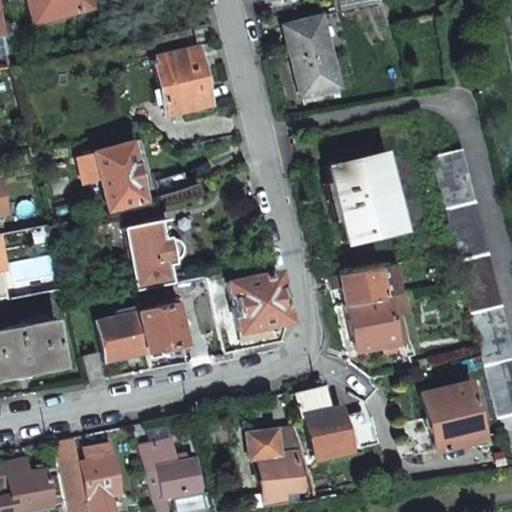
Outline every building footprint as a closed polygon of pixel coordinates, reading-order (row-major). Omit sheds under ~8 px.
[(27,0),(33,22),(89,7),(87,0),(27,0)] [(281,26),(300,96),(337,87),(317,16),(281,26)] [(186,30),(152,37),(156,56),(190,48),(186,30)] [(156,56),(150,57),(164,115),(208,105),(194,47),(190,48),(156,56)] [(99,178),(107,210),(143,200),(128,142),(81,155),(87,181),(99,178)] [(429,157),(509,471),(511,470),(511,362),(458,149),(429,157)] [(322,167),(342,243),(400,228),(380,152),(322,167)] [(154,181),(158,196),(186,187),(181,172),(154,181)] [(124,227),(137,290),(175,282),(171,263),(178,262),(177,258),(179,258),(182,256),(184,253),(185,250),(184,244),(179,240),(176,239),(172,239),(172,236),(165,237),(162,219),(124,227)] [(380,297),(396,295),(398,294),(392,264),(326,277),(327,282),(338,280),(343,305),(380,297)] [(224,282),(235,331),(285,321),(273,272),(224,282)] [(137,294),(140,310),(170,303),(166,287),(137,294)] [(343,305),(354,351),(399,341),(399,340),(393,314),(399,312),(402,309),(399,296),(396,295),(380,297),(343,305)] [(136,311),(144,351),(180,343),(170,303),(140,310),(136,311)] [(94,321),(104,361),(144,351),(136,311),(94,321)] [(0,329),(0,377),(59,366),(50,319),(0,329)] [(235,331),(240,350),(279,342),(287,329),(285,321),(235,331)] [(79,356),(86,382),(101,379),(95,353),(79,356)] [(419,394),(433,450),(480,438),(466,382),(419,394)] [(313,459),(346,450),(361,446),(375,443),(366,409),(338,417),(335,406),(324,409),(319,386),(292,391),(310,450),(313,459)] [(69,438),(51,441),(56,466),(74,463),(69,438)] [(168,439),(134,446),(140,472),(152,470),(158,497),(197,489),(191,458),(174,462),(168,439)] [(81,461),(74,463),(56,466),(64,511),(86,508),(86,511),(109,511),(105,494),(115,492),(105,444),(93,446),(95,458),(81,461)] [(95,458),(93,446),(79,449),(81,461),(95,458)] [(361,446),(346,450),(348,456),(362,452),(361,446)] [(253,457),(260,506),(281,503),(281,492),(297,490),(291,452),(253,457)] [(0,477),(3,477),(20,473),(18,464),(8,467),(6,461),(0,462),(0,477)] [(15,511),(16,511),(48,505),(46,494),(54,492),(47,468),(20,473),(3,477),(7,497),(13,496),(15,511)]
